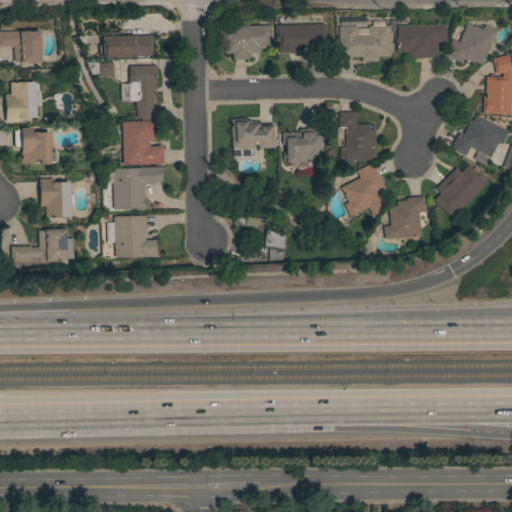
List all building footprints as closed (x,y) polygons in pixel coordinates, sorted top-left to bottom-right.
[(481,65),(472,61),(472,63),(462,59),(461,63),(443,56),(450,40),(458,43),(466,23),(475,27),(476,23),(481,25),(479,29),(481,30),(483,25),(495,31),(481,65)] [(324,24),(324,51),(316,51),(316,55),(307,55),(307,51),(294,51),(294,53),(277,54),(277,42),(274,42),(274,26),(324,24)] [(270,25),(271,49),(259,49),(259,53),(247,53),(247,59),(231,60),(231,54),(223,54),(223,42),(218,42),(218,27),(270,25)] [(445,25),(445,43),(435,43),(436,58),(406,59),(406,52),(395,52),(395,39),(396,39),(396,26),(445,25)] [(388,56),(376,57),(376,61),(360,62),(359,57),(338,58),(337,27),(355,26),(355,34),(367,34),(367,26),(388,26),(388,56)] [(0,31),(38,31),(39,62),(18,63),(18,62),(12,62),(12,47),(0,47),(0,31)] [(118,32),(118,36),(151,35),(151,55),(134,55),(134,58),(100,58),(100,53),(98,53),(97,46),(100,46),(100,33),(118,32)] [(507,55),(510,70),(506,71),(507,74),(502,75),(501,73),(495,74),(491,59),(507,55)] [(112,62),(112,76),(97,77),(97,74),(90,75),(85,62),(112,62)] [(155,66),(155,71),(154,71),(154,82),(155,82),(155,89),(150,89),(151,100),(150,100),(150,115),(152,115),(152,118),(148,118),(148,120),(140,120),(139,118),(135,118),(135,109),(134,109),(134,101),(127,101),(127,77),(128,77),(128,66),(155,66)] [(481,113),(481,96),(483,96),(484,76),(510,77),(509,114),(481,113)] [(34,117),(18,117),(18,121),(4,122),(3,94),(9,94),(8,82),(33,82),(34,117)] [(374,148),(370,148),(370,160),(351,160),(351,165),(338,165),(338,148),(344,148),(343,127),(337,127),(337,112),(354,112),(354,125),(367,124),(367,130),(373,130),(374,148)] [(507,132),(501,143),(496,141),(488,157),(468,146),(463,155),(449,148),(457,132),(462,135),(468,121),(471,122),(474,115),(507,132)] [(229,119),(245,119),(245,121),(250,121),(250,122),(254,121),(254,123),(258,123),(258,125),(271,124),(272,147),(252,148),(252,156),(232,157),(232,149),(230,149),(229,119)] [(120,122),(153,121),(153,140),(147,140),(147,146),(161,146),(161,165),(155,165),(155,164),(121,165),(120,122)] [(49,164),(37,164),(37,160),(31,160),(31,164),(18,164),(18,152),(19,152),(19,147),(12,147),(12,130),(18,130),(18,128),(30,127),(30,133),(48,132),(49,164)] [(297,132),(297,129),(304,129),(304,128),(312,128),(312,129),(320,129),(320,150),(316,150),(317,158),(309,158),(309,162),(310,162),(310,166),(290,167),(288,165),(288,162),(281,162),(281,153),(283,153),(283,151),(284,151),(284,145),(281,145),(281,133),(297,132)] [(511,157),(508,169),(501,166),(509,146),(511,147),(511,157)] [(348,217),(342,204),(346,202),(339,187),(358,178),(354,171),(371,163),(383,189),(377,192),(381,200),(377,202),(379,206),(378,207),(372,215),(370,216),(366,208),(348,217)] [(450,218),(432,200),(439,193),(434,188),(454,168),(459,173),(467,165),(485,183),(450,218)] [(110,168),(160,167),(160,182),(153,182),(153,184),(142,185),(143,210),(139,210),(139,208),(111,209),(110,168)] [(37,179),(52,178),(52,182),(67,182),(68,194),(72,194),(72,205),(68,205),(69,217),(43,218),(43,206),(38,206),(37,179)] [(383,239),(381,226),(388,226),(386,206),(395,205),(395,201),(405,200),(405,198),(422,196),(424,212),(417,213),(419,236),(383,239)] [(258,248),(258,246),(250,245),(252,228),(231,224),(234,209),(247,211),(246,216),(266,220),(264,229),(284,232),(283,234),(286,234),(284,245),(283,245),(282,252),(258,248)] [(112,243),(105,243),(105,223),(112,223),(112,216),(144,216),(144,226),(143,226),(143,240),(155,240),(155,257),(113,257),(112,243)] [(29,246),(29,247),(36,247),(36,231),(42,231),(42,229),(63,229),(64,238),(71,238),(71,258),(64,259),(64,261),(28,261),(28,265),(9,266),(8,246),(29,246)]
